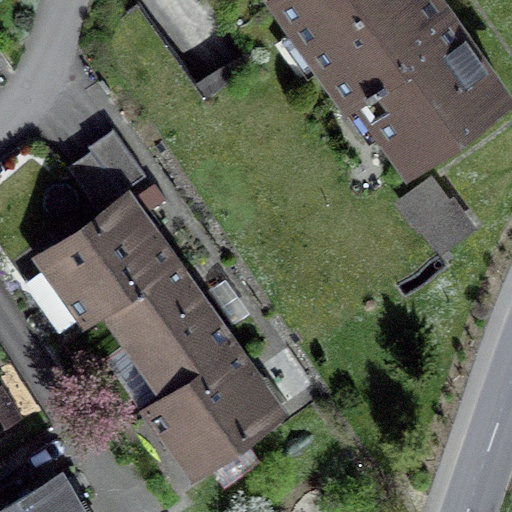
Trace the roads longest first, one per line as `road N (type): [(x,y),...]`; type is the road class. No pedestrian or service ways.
road 1 (residential): [(0,133),(30,109),(59,47),(66,0)]
road 2 (tertiary): [(511,385),(470,511)]
